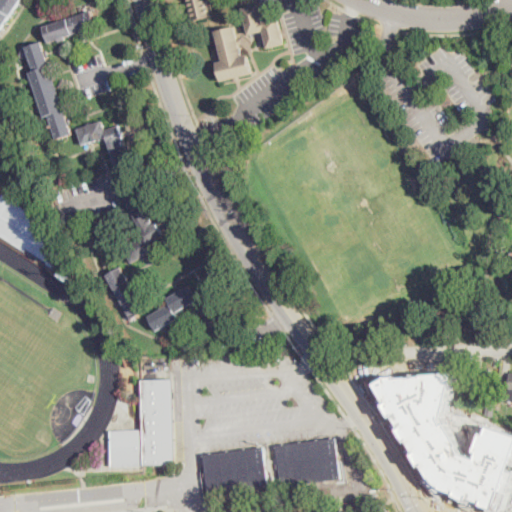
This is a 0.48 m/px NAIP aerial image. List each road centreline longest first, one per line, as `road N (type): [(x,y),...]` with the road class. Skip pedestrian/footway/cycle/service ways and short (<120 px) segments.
road 1 (secondary): [(147,0),(180,109),(244,243),(366,416),(416,506)]
road 2 (residential): [(511,349),(327,365)]
road 3 (residential): [(511,5),(433,17),(365,0)]
road 4 (residential): [(139,492),(0,505)]
